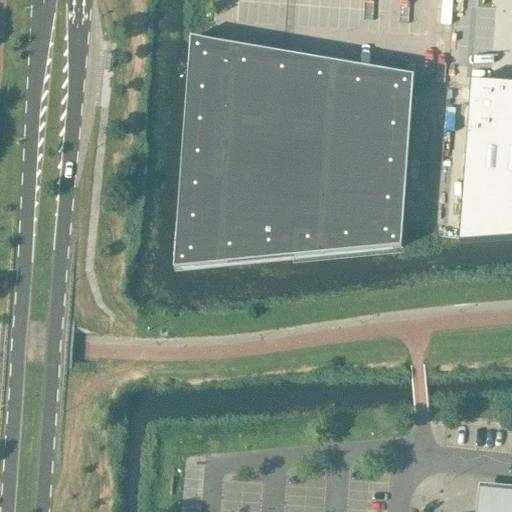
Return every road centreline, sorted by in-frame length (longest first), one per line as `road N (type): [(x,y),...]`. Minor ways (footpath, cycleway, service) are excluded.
road 1 (secondary): [(41,511),(78,0)]
road 2 (secondary): [(42,0),(5,511)]
